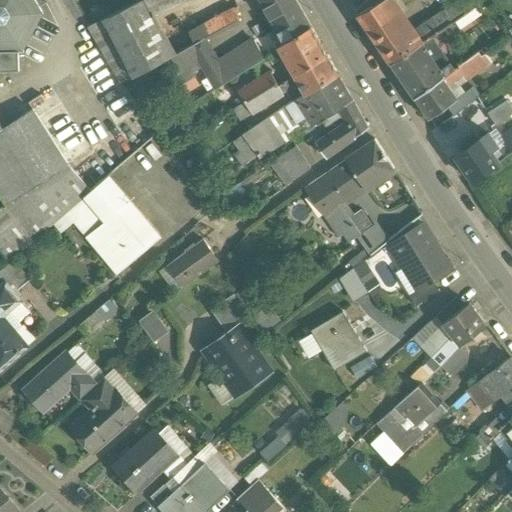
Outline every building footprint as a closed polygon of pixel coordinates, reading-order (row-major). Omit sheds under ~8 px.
[(0,0),(0,72),(19,72),(18,53),(24,53),(23,50),(43,14),(35,0),(0,0)] [(144,0),(89,28),(121,85),(171,58),(172,57),(159,31),(152,17),(144,0)] [(143,0),(144,0),(152,17),(179,3),(177,0),(143,0)] [(295,0),(258,0),(286,45),(312,29),(295,0)] [(391,0),(384,0),(359,15),(370,32),(402,16),(392,2),(391,0)] [(463,0),(461,0),(422,27),(422,34),(422,35),(417,38),(421,44),(453,23),(470,11),(463,0)] [(182,18),(159,31),(172,57),(187,49),(206,39),(239,21),(238,12),(236,8),(224,15),(223,13),(189,33),(182,18)] [(402,16),(370,32),(392,64),(421,44),(417,38),(402,16)] [(453,23),(421,44),(427,53),(447,46),(462,36),(453,23)] [(286,45),(280,49),(297,76),(328,56),(312,29),(286,45)] [(187,49),(171,58),(180,72),(198,62),(216,90),(265,59),(252,41),(219,62),(206,39),(187,49)] [(421,44),(392,64),(415,98),(443,78),(443,77),(427,53),(421,44)] [(479,53),(444,78),(443,77),(443,78),(449,87),(454,83),(456,84),(464,78),(466,81),(488,66),(482,58),(479,53)] [(328,56),(297,76),(307,93),(307,94),(338,74),(328,56)] [(491,64),(486,56),(482,58),(488,66),(491,64)] [(241,92),(240,93),(245,102),(246,104),(278,84),(272,74),(241,92)] [(338,74),(307,94),(307,93),(298,99),(309,116),(317,128),(329,120),(331,123),(344,115),(340,108),(353,100),(338,74)] [(443,78),(415,98),(430,119),(448,107),(458,100),(458,99),(449,87),(443,78)] [(278,84),(246,104),(252,114),(285,95),(278,84)] [(472,89),(458,99),(458,100),(448,107),(453,116),(481,96),(478,92),(475,94),(472,89)] [(298,99),(289,105),(300,122),(309,116),(298,99)] [(331,123),(312,136),(326,158),(369,127),(353,100),(340,108),(344,115),(331,123)] [(511,108),(507,102),(489,114),(497,125),(511,115),(511,108)] [(289,105),(244,135),(260,158),(293,138),(291,134),(302,126),(300,122),(289,105)] [(68,165),(33,109),(2,128),(3,129),(0,131),(0,195),(5,204),(9,209),(36,187),(61,217),(86,197),(92,191),(68,165)] [(511,130),(502,138),(511,152),(511,130)] [(466,149),(455,156),(473,182),(500,163),(492,152),(498,147),(489,133),(478,140),(466,149)] [(474,134),(462,143),(466,149),(478,140),(474,134)] [(376,140),(317,181),(337,209),(367,189),(395,170),(376,140)] [(311,169),(297,148),(282,158),(285,163),(296,179),(311,169)] [(282,158),(273,164),(276,169),(285,163),(282,158)] [(92,191),(86,197),(107,222),(130,201),(109,176),(92,191)] [(367,189),(337,209),(317,181),(310,186),(328,213),(324,216),(339,238),(343,235),(349,243),(361,235),(369,247),(380,240),(382,239),(361,210),(352,216),(344,205),(367,190),(367,189)] [(61,217),(36,187),(9,209),(5,204),(0,208),(0,246),(10,261),(61,217)] [(130,201),(107,222),(86,197),(66,213),(118,275),(162,239),(130,201)] [(414,200),(388,216),(399,232),(422,214),(414,200)] [(399,232),(388,216),(376,223),(388,240),(399,232)] [(424,224),(390,245),(404,268),(406,267),(419,289),(433,280),(451,269),(424,224)] [(193,245),(185,251),(186,253),(169,266),(184,288),(218,263),(208,250),(210,249),(203,240),(195,247),(193,245)] [(368,290),(380,284),(366,255),(354,261),(368,290)] [(14,260),(0,271),(0,277),(5,283),(6,282),(11,287),(14,284),(19,290),(31,280),(14,260)] [(368,292),(354,268),(342,278),(356,300),(368,292)] [(419,289),(409,295),(416,306),(440,291),(433,280),(419,289)] [(5,283),(0,287),(0,370),(30,345),(17,329),(22,325),(10,309),(21,300),(11,287),(6,282),(5,283)] [(236,293),(211,311),(225,331),(247,316),(237,302),(236,293)] [(456,297),(437,315),(443,323),(464,307),(456,297)] [(111,299),(96,311),(105,322),(120,309),(111,299)] [(464,307),(443,323),(453,336),(460,345),(486,324),(470,303),(464,307)] [(153,310),(140,321),(155,342),(169,332),(153,310)] [(96,311),(78,326),(88,337),(105,322),(96,311)] [(343,313),(311,331),(334,370),(366,351),(343,313)] [(239,326),(202,353),(235,400),(273,373),(239,326)] [(453,336),(433,355),(442,364),(460,345),(453,336)] [(96,385),(66,352),(25,389),(44,410),(71,386),(82,398),(96,385)] [(511,358),(488,376),(501,393),(510,405),(511,402),(511,358)] [(501,393),(488,376),(477,384),(478,386),(470,392),(482,408),(501,393)] [(96,385),(82,398),(93,409),(73,426),(95,450),(136,413),(105,377),(96,385)] [(421,384),(378,423),(405,452),(446,412),(421,384)] [(287,443),(314,422),(303,408),(276,429),(287,443)] [(496,417),(479,434),(486,442),(505,428),(503,425),(496,417)] [(511,418),(503,425),(505,428),(511,436),(511,418)] [(155,428),(114,465),(138,492),(163,470),(179,455),(155,428)] [(179,455),(163,470),(171,479),(187,464),(179,455)] [(176,490),(159,505),(165,511),(203,511),(206,510),(208,511),(232,491),(207,463),(176,490)] [(259,480),(238,499),(248,509),(249,511),(270,492),(259,480)] [(168,482),(151,496),(159,505),(176,490),(168,482)] [(0,489),(0,511),(19,511),(8,497),(7,498),(0,489)] [(248,509),(245,511),(277,511),(284,506),(271,491),(270,492),(249,511),(248,509)]
